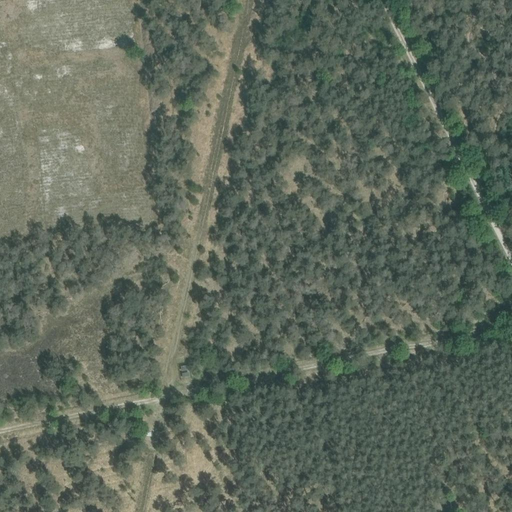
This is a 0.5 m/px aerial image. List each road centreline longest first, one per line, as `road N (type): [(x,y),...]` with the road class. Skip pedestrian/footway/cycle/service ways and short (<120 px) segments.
road 1 (track): [(511,320),(0,433)]
road 2 (track): [(474,187),(384,0)]
